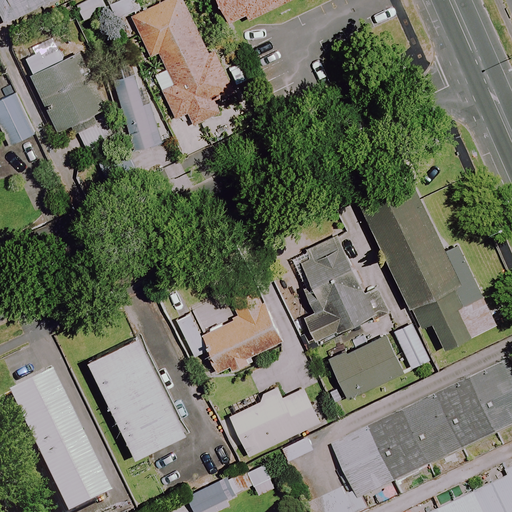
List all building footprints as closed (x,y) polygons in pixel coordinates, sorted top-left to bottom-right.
[(54,0),(0,0),(0,15),(4,24),(54,0)] [(105,9),(100,0),(91,0),(83,4),(89,17),(105,9)] [(139,8),(134,0),(119,0),(109,5),(116,20),(139,8)] [(213,100),(231,91),(212,52),(209,54),(180,0),(156,0),(158,3),(130,17),(150,56),(158,52),(174,84),(161,91),(175,119),(187,113),(194,127),(220,114),(213,100)] [(215,0),(227,25),(282,0),(215,0)] [(96,113),(107,109),(81,51),(62,59),(52,36),(27,47),(30,54),(24,58),(32,75),(28,76),(54,132),(73,124),(87,155),(111,144),(96,113)] [(136,149),(165,140),(148,84),(140,86),(132,59),(112,65),(136,149)] [(0,137),(3,136),(7,146),(31,136),(13,95),(0,100),(0,137)] [(133,163),(126,149),(97,164),(104,179),(133,163)] [(458,255),(427,186),(378,208),(426,314),(434,310),(453,351),(507,327),(472,249),(458,255)] [(315,342),(384,310),(375,289),(364,294),(336,235),(288,258),(313,312),(303,316),(315,342)] [(280,343),(258,286),(228,298),(237,319),(201,333),(217,373),(229,368),(230,372),(252,363),(249,355),(280,343)] [(413,323),(393,333),(410,368),(430,359),(413,323)] [(135,457),(184,433),(176,415),(182,412),(143,332),(88,358),(135,457)] [(401,374),(384,336),(329,361),(346,399),(401,374)] [(511,427),(511,366),(343,442),(366,494),(511,427)] [(61,511),(74,511),(108,496),(48,373),(4,395),(61,511)] [(281,398),(276,386),(259,394),(262,400),(228,416),(248,456),(318,422),(302,388),(281,398)] [(312,450),(306,437),(281,448),(287,461),(312,450)] [(256,498),(277,487),(264,463),(186,504),(190,511),(202,511),(250,487),(256,498)] [(511,511),(511,471),(421,511),(511,511)]
